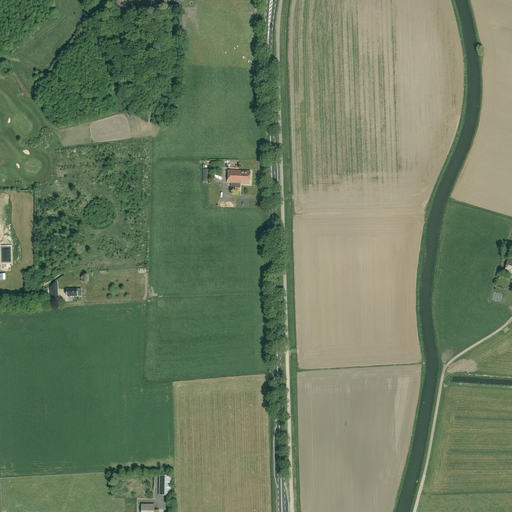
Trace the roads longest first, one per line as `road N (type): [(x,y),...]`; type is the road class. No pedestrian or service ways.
road 1 (primary): [(280,511),(271,0)]
road 2 (unclassified): [(281,198),(291,511)]
